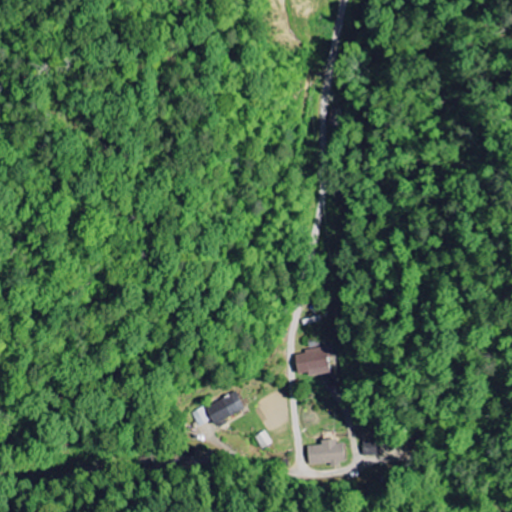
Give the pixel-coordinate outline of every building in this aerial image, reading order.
[(331,375),(329,360),(333,359),(332,348),(295,353),(298,376),(309,374),(309,377),(331,375)] [(214,425),(245,411),(237,393),(206,407),(214,425)] [(210,423),(205,408),(193,412),(198,427),(210,423)] [(308,447),(310,469),(346,466),(344,441),(320,443),(321,446),(308,447)] [(378,442),(363,442),(363,456),(378,456),(378,442)]
